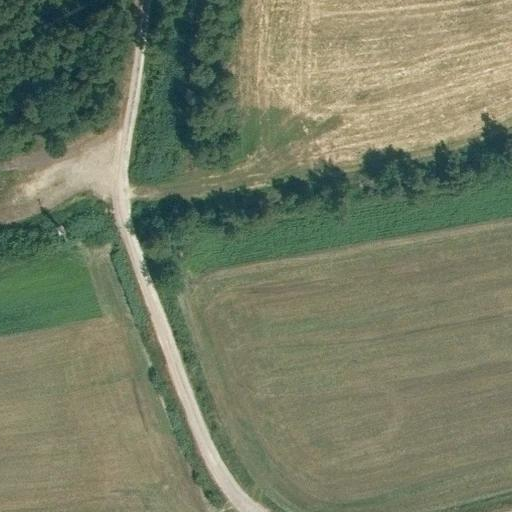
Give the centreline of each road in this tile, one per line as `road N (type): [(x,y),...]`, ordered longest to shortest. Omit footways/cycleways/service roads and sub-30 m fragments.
road 1 (track): [(255,511),(233,495),(189,425),(130,227),(122,163),(146,0)]
road 2 (track): [(122,163),(0,204)]
